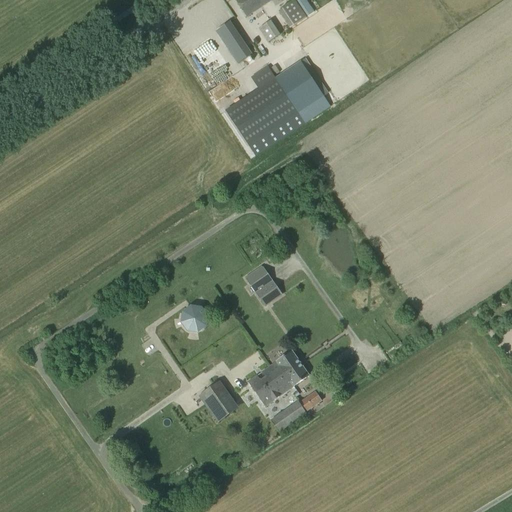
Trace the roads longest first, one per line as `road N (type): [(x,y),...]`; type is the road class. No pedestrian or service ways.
road 1 (track): [(220,225),(197,184),(218,167),(227,140),(155,19)]
road 2 (tertiary): [(0,122),(185,0)]
